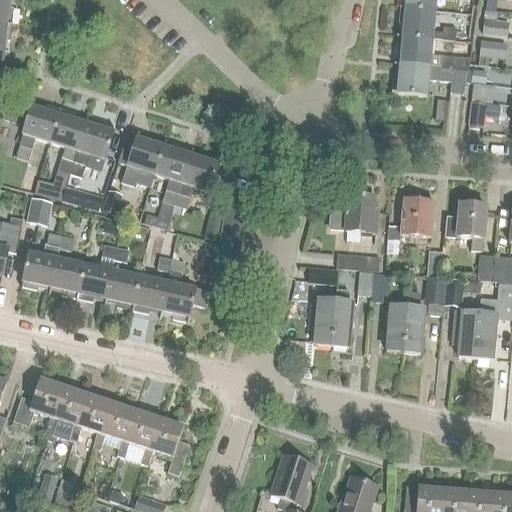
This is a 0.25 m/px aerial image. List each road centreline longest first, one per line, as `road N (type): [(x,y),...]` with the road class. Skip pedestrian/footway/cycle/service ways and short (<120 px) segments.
road 1 (residential): [(511,444),(253,385)]
road 2 (residential): [(253,385),(0,329)]
road 3 (residential): [(253,385),(308,143)]
road 4 (residential): [(308,143),(158,0)]
road 5 (residential): [(308,143),(511,160)]
road 6 (residential): [(308,143),(350,0)]
road 7 (residential): [(210,511),(253,385)]
